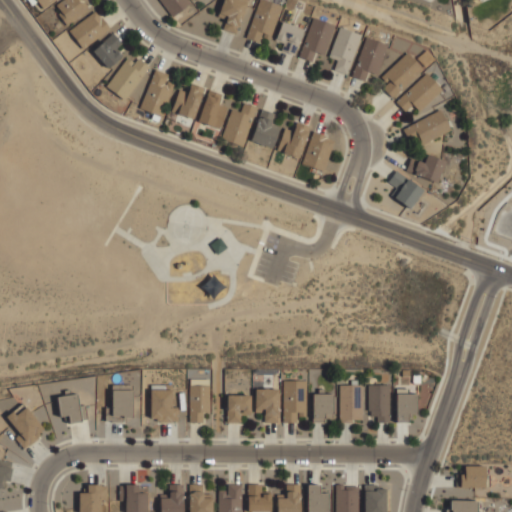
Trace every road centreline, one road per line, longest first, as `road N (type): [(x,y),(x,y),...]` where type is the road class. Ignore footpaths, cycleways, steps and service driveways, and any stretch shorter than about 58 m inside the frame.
road 1 (tertiary): [(511,276),(117,129),(71,90),(4,0)]
road 2 (residential): [(432,454),(75,454),(44,479),(42,511)]
road 3 (residential): [(125,0),(153,32),(355,119),(365,140),(343,212)]
road 4 (residential): [(495,270),(415,511)]
